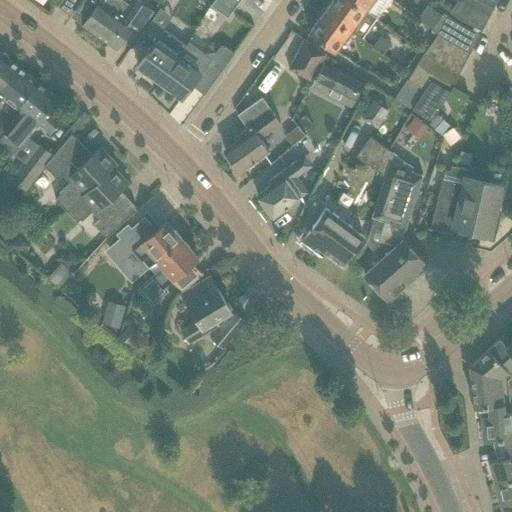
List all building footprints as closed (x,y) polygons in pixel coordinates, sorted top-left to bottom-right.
[(67,13),(76,0),(61,0),(58,5),(67,13)] [(139,30),(153,10),(141,3),(143,0),(135,0),(123,17),(98,0),(82,24),(117,49),(134,26),(139,30)] [(214,0),(212,5),(228,16),(239,0),(214,0)] [(375,18),(365,10),(350,0),(332,0),(324,11),(354,33),(361,38),(375,18)] [(377,0),(350,0),(365,10),(372,0),(376,3),(377,0)] [(481,31),(493,9),(476,0),(457,0),(449,12),(460,19),(481,31)] [(476,0),(493,9),(497,0),(476,0)] [(354,33),(324,11),(309,31),(335,50),(343,40),(347,42),(354,33)] [(443,13),(439,18),(431,12),(424,23),(432,28),(431,30),(440,36),(440,35),(448,41),(470,52),(479,34),(456,22),(443,13)] [(163,28),(149,47),(137,63),(160,80),(177,57),(186,45),(163,28)] [(384,55),(392,43),(380,35),(372,46),(384,55)] [(459,74),(470,52),(448,41),(440,35),(440,36),(426,54),(426,55),(437,63),(459,74)] [(325,54),(304,39),(289,68),(312,80),(325,54)] [(219,47),(211,57),(223,66),(224,67),(234,52),(233,51),(226,46),(219,47)] [(0,88),(18,66),(0,51),(0,88)] [(426,55),(426,54),(424,52),(410,74),(427,87),(432,80),(433,81),(451,90),(459,74),(437,63),(426,55)] [(189,65),(182,60),(177,57),(160,80),(183,97),(200,74),(199,73),(207,62),(197,54),(189,65)] [(17,107),(37,82),(18,66),(0,88),(0,105),(6,98),(17,107)] [(321,92),(352,108),(365,84),(333,68),(321,92)] [(412,110),(427,87),(410,74),(394,99),(412,110)] [(427,87),(412,110),(430,122),(451,90),(433,81),(432,80),(427,87)] [(37,147),(26,138),(39,123),(51,132),(63,118),(51,108),(58,99),(37,82),(17,107),(21,110),(3,132),(19,145),(13,152),(25,162),(11,180),(24,190),(51,155),(38,145),(37,147)] [(279,122),(272,111),(262,97),(238,114),(248,128),(236,136),(238,140),(224,150),(240,171),(269,150),(259,136),(279,122)] [(377,127),(390,110),(374,99),(362,116),(377,127)] [(414,117),(409,125),(422,134),(427,127),(414,117)] [(296,125),(284,135),(291,144),(303,134),(296,125)] [(113,166),(113,167),(116,164),(100,147),(89,158),(83,152),(86,149),(71,133),(45,165),(58,179),(65,172),(73,181),(55,199),(66,210),(113,166)] [(385,156),(389,150),(370,136),(356,155),(379,172),(389,159),(385,156)] [(412,168),(389,150),(385,156),(389,159),(379,172),(384,176),(371,216),(374,217),(366,242),(371,248),(381,241),(388,240),(392,246),(402,239),(402,238),(422,175),(411,172),(412,168)] [(307,190),(297,176),(303,172),(295,161),(278,173),(261,186),(264,190),(257,195),(265,206),(265,208),(269,214),(272,214),(273,217),(289,205),(290,206),(292,208),(293,206),(298,202),(300,201),(299,200),(298,198),(300,197),(299,196),(307,190)] [(468,169),(464,168),(451,165),(445,191),(439,189),(435,208),(430,227),(428,227),(428,228),(452,234),(454,226),(471,230),(469,235),(484,239),(486,233),(490,234),(492,230),(497,231),(501,214),(496,213),(502,185),(466,176),(468,169)] [(128,183),(113,167),(113,166),(66,210),(77,222),(92,207),(101,217),(94,223),(107,237),(137,209),(126,197),(123,200),(117,194),(128,183)] [(327,209),(316,223),(304,238),(308,242),(310,240),(342,264),(363,235),(327,209)] [(157,261),(182,239),(166,220),(147,237),(138,228),(113,249),(131,270),(150,253),(157,261)] [(198,257),(182,239),(157,261),(164,268),(156,275),(154,273),(137,288),(151,304),(168,290),(165,286),(173,279),(182,289),(201,273),(191,263),(198,257)] [(427,265),(402,239),(392,246),(388,240),(381,241),(371,248),(380,258),(364,273),(388,300),(427,265)] [(58,266),(52,273),(63,281),(68,274),(58,266)] [(210,277),(182,293),(190,306),(189,306),(197,320),(181,329),(189,341),(217,324),(215,320),(231,311),(210,277)] [(245,321),(235,313),(228,321),(227,320),(212,338),(223,347),(245,321)] [(510,409),(507,379),(511,374),(511,353),(506,346),(500,338),(470,364),(475,416),(481,415),(481,412),(510,409)] [(511,409),(510,409),(481,412),(481,415),(483,440),(491,439),(496,458),(497,459),(511,454),(511,409)] [(511,454),(497,459),(496,458),(489,460),(495,482),(511,477),(511,454)] [(511,477),(495,482),(501,505),(511,501),(511,477)] [(511,511),(511,501),(501,505),(502,511),(511,511)]
